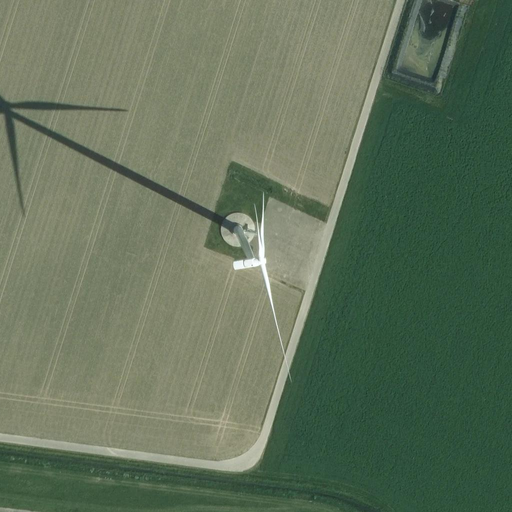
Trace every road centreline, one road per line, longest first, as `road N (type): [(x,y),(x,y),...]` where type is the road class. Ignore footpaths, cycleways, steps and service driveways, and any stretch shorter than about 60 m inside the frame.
road 1 (track): [(0,467),(330,511)]
road 2 (track): [(147,511),(319,507)]
road 3 (track): [(145,511),(0,494)]
